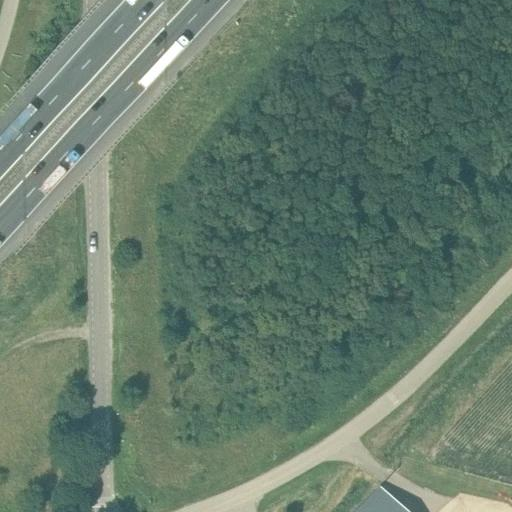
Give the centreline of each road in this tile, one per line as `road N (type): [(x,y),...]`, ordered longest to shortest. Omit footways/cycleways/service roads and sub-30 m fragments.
road 1 (unclassified): [(103,511),(96,0)]
road 2 (unclassified): [(199,511),(335,444),(511,270)]
road 3 (motorway): [(0,228),(212,0)]
road 4 (motorway): [(145,0),(0,157)]
